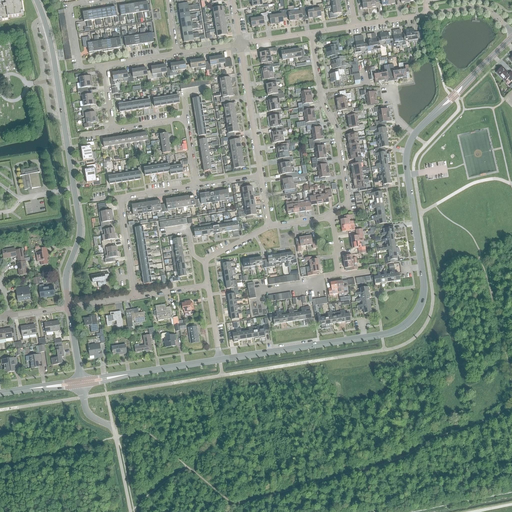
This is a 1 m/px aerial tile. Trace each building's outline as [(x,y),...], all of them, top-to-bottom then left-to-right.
[(0,0),(0,21),(8,20),(8,18),(22,16),(21,13),(23,13),(22,2),(20,2),(19,0),(0,0)] [(262,5),(261,0),(251,2),(252,7),(258,6),(258,9),(266,8),(268,7),(268,5),(268,4),(263,5),(262,5)] [(369,8),(367,0),(357,0),(358,4),(362,4),(363,9),(369,8)] [(367,0),(369,8),(376,7),(375,3),(378,3),(377,0),(367,0)] [(331,2),(332,6),(328,7),(328,9),(332,9),(332,8),(340,7),(339,1),(331,2)] [(144,2),(142,2),(144,12),(146,12),(147,18),(150,17),(149,12),(151,12),(150,4),(148,5),(147,2),(144,3),(144,2)] [(178,10),(194,8),(194,5),(188,6),(187,2),(182,2),(183,4),(178,5),(178,10)] [(318,9),(313,10),(315,18),(321,17),(320,10),(323,10),(322,4),(317,5),(318,9)] [(212,11),(212,14),(223,12),(223,9),(224,9),(223,7),(219,8),(218,5),(211,6),(211,9),(211,12),(212,11)] [(315,18),(313,10),(309,10),(308,7),(303,8),(305,15),(308,15),(308,19),(315,18)] [(341,13),(340,7),(332,8),(332,9),(333,12),(329,13),(329,19),(338,18),(337,14),(341,13)] [(299,12),(294,12),(296,21),(302,20),(302,16),(305,15),(303,8),(298,9),(299,12)] [(294,9),(285,11),(286,18),(289,18),(290,22),(296,21),(294,12),(294,9)] [(276,15),(277,24),(283,23),(283,19),(286,18),(285,11),(279,12),(280,15),(276,15)] [(266,14),(267,21),(270,21),(271,25),(277,24),(276,15),(271,16),(271,13),(266,14)] [(257,18),(258,26),(264,25),(264,21),(267,21),(266,14),(260,14),(261,18),(257,18)] [(252,27),(258,26),(257,18),(253,19),(252,15),(249,15),(247,16),(248,24),(251,23),(252,27)] [(406,47),(405,42),(404,38),(402,38),(400,29),(396,30),(399,47),(403,46),(403,48),(406,47)] [(403,34),(404,38),(405,42),(408,41),(409,43),(412,43),(411,41),(409,29),(405,30),(406,34),(403,34)] [(415,42),(418,41),(417,37),(423,36),(422,31),(414,32),(413,29),(409,29),(411,41),(415,40),(415,42)] [(400,48),(399,47),(396,30),(392,31),(393,36),(394,40),(392,40),(391,40),(392,46),(392,48),(396,47),(397,49),(400,48)] [(378,38),(379,42),(379,46),(380,46),(383,45),(384,47),(386,47),(386,45),(384,33),(380,34),(380,38),(378,38)] [(390,46),(392,46),(391,40),(392,40),(391,36),(388,37),(388,33),(384,33),(386,45),(390,44),(390,46)] [(381,51),(380,46),(379,46),(379,42),(376,43),(375,34),(371,34),(373,51),(374,51),(377,50),(378,52),(381,51)] [(362,54),(361,53),(358,36),(354,37),(356,46),(353,46),(354,54),(358,53),(359,55),(362,54)] [(362,36),(358,36),(361,53),(364,52),(365,54),(368,53),(367,52),(366,44),(364,45),(362,36)] [(94,53),(92,42),(92,41),(89,41),(89,37),(82,38),(83,45),(87,44),(89,53),(89,54),(94,53)] [(326,49),(326,53),(338,52),(338,51),(337,48),(339,48),(339,45),(338,42),(331,43),(332,46),(329,46),(330,49),(326,49)] [(260,59),(271,57),(270,52),(273,51),(275,52),(277,51),(276,48),(265,50),(265,52),(259,53),(260,59)] [(300,49),(294,50),(295,58),(299,58),(299,62),(304,61),(303,57),(304,56),(303,51),(302,50),(300,50),(300,49)] [(294,50),(288,51),(289,59),(293,59),(294,63),(296,62),(295,58),(294,50)] [(290,63),(289,59),(288,51),(281,52),(282,60),(287,59),(287,63),(288,66),(290,65),(289,63),(290,63)] [(338,52),(326,53),(327,57),(331,57),(331,59),(335,59),(339,58),(338,54),(340,54),(340,51),(338,51),(338,52)] [(218,64),(217,65),(218,69),(221,68),(220,64),(225,63),(225,68),(232,67),(231,59),(224,60),(224,56),(216,57),(218,64)] [(211,66),(217,65),(218,64),(216,57),(209,58),(210,62),(207,62),(208,70),(211,70),(211,66)] [(267,63),(267,66),(273,65),(273,62),(271,62),(271,57),(260,59),(261,64),(267,63)] [(345,57),(339,58),(335,59),(335,61),(332,61),(332,65),(343,64),(343,60),(345,60),(345,57)] [(204,59),(197,60),(198,69),(205,68),(206,71),(208,70),(207,62),(205,63),(205,62),(204,59)] [(199,71),(198,69),(197,60),(190,61),(190,65),(188,65),(189,73),(192,73),(191,69),(195,68),(196,71),(199,71)] [(185,62),(178,63),(179,70),(186,69),(186,74),(189,73),(188,65),(185,66),(185,62)] [(404,78),(404,79),(406,79),(406,75),(406,74),(409,74),(407,62),(398,64),(398,68),(400,78),(404,78)] [(178,71),(179,70),(178,63),(170,64),(171,68),(168,68),(170,76),(179,75),(178,71)] [(346,63),(343,64),(332,65),(333,69),(337,69),(337,71),(342,70),(343,71),(345,70),(344,66),(346,66),(346,63)] [(263,75),(273,73),(272,68),(280,66),(279,64),(273,65),(267,66),(265,66),(266,69),(262,69),(263,75)] [(388,65),(390,77),(393,76),(394,81),(396,80),(396,79),(400,78),(398,68),(394,69),(393,64),(388,65)] [(167,77),(170,76),(168,68),(166,69),(165,65),(158,66),(160,78),(162,78),(162,73),(166,72),(167,77)] [(380,71),(381,81),(385,81),(385,82),(388,82),(387,77),(390,77),(388,65),(384,66),(384,70),(380,71)] [(160,78),(158,66),(151,67),(152,71),(149,71),(150,79),(153,79),(152,75),(156,74),(157,78),(160,78)] [(381,81),(380,71),(375,72),(374,67),(370,68),(371,80),(374,79),(375,84),(378,83),(377,82),(381,81)] [(509,74),(502,67),(496,73),(505,81),(507,79),(510,82),(511,79),(511,72),(509,74)] [(150,79),(149,71),(147,72),(146,68),(139,69),(140,79),(143,79),(143,76),(147,75),(148,82),(151,82),(150,79)] [(132,74),(130,74),(131,83),(134,82),(133,78),(137,77),(138,80),(140,79),(139,69),(132,70),(132,74)] [(345,76),(345,70),(343,71),(342,70),(337,71),(333,71),(334,74),(330,75),(331,79),(342,77),(345,76)] [(127,71),(119,72),(121,82),(128,81),(128,83),(131,83),(130,74),(127,75),(127,71)] [(118,83),(121,82),(119,72),(112,73),(113,77),(110,77),(111,85),(114,85),(114,81),(117,80),(118,83)] [(274,78),(273,73),(263,75),(263,80),(269,79),(270,82),(271,81),(276,81),(275,78),(274,78)] [(79,78),(80,84),(92,82),(91,76),(84,77),(83,74),(77,74),(77,75),(75,75),(76,79),(78,78),(79,78)] [(342,77),(331,79),(331,82),(335,82),(335,84),(336,87),(343,86),(343,83),(342,79),(347,79),(347,76),(345,76),(342,77)] [(266,85),(267,90),(277,89),(276,83),(280,83),(280,80),(276,81),(271,81),(272,84),(266,85)] [(93,87),(92,82),(80,84),(81,89),(77,89),(78,93),(80,93),(86,92),(86,88),(93,87)] [(301,94),(301,99),(312,97),(311,91),(307,91),(306,88),(295,90),(296,94),(301,94)] [(277,89),(267,90),(268,96),(273,95),(274,97),(283,96),(283,93),(282,93),(282,90),(277,91),(277,90),(277,89)] [(366,95),(367,100),(376,98),(376,94),(377,94),(377,92),(372,93),(371,90),(360,91),(361,96),(366,95)] [(337,105),(348,104),(347,99),(351,98),(351,94),(346,95),(345,91),(339,92),(340,98),(336,99),(337,105)] [(82,96),(83,101),(93,100),(92,94),(87,95),(86,92),(80,93),(80,96),(82,96)] [(232,95),(232,92),(220,93),(220,94),(213,95),(213,97),(222,96),(223,98),(220,98),(221,102),(223,102),(229,101),(229,97),(233,96),(233,95),(232,95)] [(268,101),(269,106),(279,104),(279,99),(284,98),(283,96),(274,97),(274,100),(268,101)] [(312,97),(301,99),(302,103),(297,104),(298,109),(309,107),(309,104),(313,103),(312,97)] [(363,110),(373,108),(374,108),(373,105),(379,104),(379,102),(377,102),(376,98),(367,100),(367,104),(363,105),(363,110)] [(82,107),(83,111),(89,110),(88,106),(96,105),(95,99),(93,100),(83,101),(84,107),(82,107)] [(223,108),(223,110),(234,109),(234,106),(235,106),(234,104),(230,105),(229,101),(223,102),(224,105),(224,108),(223,108)] [(279,104),(269,106),(270,111),(276,111),(276,113),(281,112),(284,112),(289,111),(288,108),(280,110),(279,104)] [(348,108),(348,104),(337,105),(338,112),(342,111),(343,114),(346,114),(351,113),(353,112),(353,108),(348,108)] [(303,113),(304,117),(314,116),(313,109),(310,110),(309,107),(298,109),(299,113),(303,113)] [(378,112),(379,117),(389,115),(388,111),(389,111),(389,109),(384,110),(383,107),(374,108),(373,108),(374,113),(378,112)] [(89,110),(83,111),(82,111),(82,114),(82,117),(85,117),(86,119),(96,118),(95,113),(89,113),(89,110)] [(347,117),(348,123),(358,121),(358,116),(362,116),(361,111),(358,111),(355,112),(353,112),(351,113),(346,114),(346,117),(347,117)] [(281,115),(281,112),(276,113),(275,113),(275,116),(269,117),(270,122),(280,121),(280,115),(281,115)] [(375,122),(376,127),(382,126),(386,125),(386,122),(391,121),(391,119),(389,119),(389,115),(379,117),(380,122),(375,122)] [(314,116),(304,117),(305,122),(300,122),(301,127),(306,127),(312,126),(312,123),(315,122),(314,116)] [(91,124),(97,123),(96,118),(86,119),(83,120),(84,125),(84,129),(92,128),(91,124)] [(280,121),(270,122),(271,128),(277,127),(277,129),(285,128),(284,125),(281,126),(280,121)] [(358,121),(348,123),(349,129),(353,128),(353,131),(364,130),(363,125),(359,125),(358,121)] [(317,125),(312,126),(306,127),(307,131),(311,131),(312,135),(322,134),(321,127),(317,128),(317,125)] [(383,129),(382,126),(376,127),(373,127),(373,130),(375,129),(375,130),(378,129),(379,133),(374,134),(375,137),(376,136),(387,134),(386,134),(386,132),(387,132),(387,128),(383,129)] [(228,134),(229,137),(234,136),(234,133),(239,132),(239,130),(238,131),(237,127),(226,129),(226,131),(228,131),(228,134)] [(285,128),(277,129),(278,132),(272,133),(273,138),(283,137),(282,131),(284,131),(286,131),(285,128)] [(141,142),(142,141),(146,141),(147,145),(149,144),(148,140),(146,133),(140,134),(141,142)] [(141,142),(140,134),(134,135),(135,142),(136,142),(140,142),(141,146),(143,145),(142,141),(141,142)] [(322,134),(312,135),(313,140),(308,140),(309,145),(320,143),(319,140),(323,140),(322,134)] [(388,138),(387,134),(376,136),(377,140),(372,141),(373,143),(387,141),(387,138),(388,138)] [(135,142),(134,135),(128,136),(129,143),(130,143),(134,143),(134,147),(137,146),(136,142),(135,142)] [(129,143),(128,136),(121,137),(123,144),(127,144),(128,148),(130,147),(130,143),(129,143)] [(234,136),(229,137),(229,141),(230,144),(228,144),(228,146),(240,144),(239,141),(240,141),(240,139),(235,140),(234,136)] [(123,144),(121,137),(115,138),(116,145),(117,145),(121,144),(122,149),(124,148),(123,144)] [(283,137),(273,138),(273,144),(279,143),(280,145),(283,145),(290,144),(290,141),(285,142),(284,142),(283,137)] [(116,145),(115,138),(109,139),(110,146),(111,146),(115,145),(116,150),(118,149),(117,145),(116,145)] [(112,150),(111,146),(110,146),(109,139),(103,140),(104,147),(109,146),(110,150),(112,150)] [(347,148),(359,146),(358,142),(365,141),(365,139),(348,141),(348,145),(347,145),(347,148)] [(388,147),(387,141),(373,143),(373,146),(378,145),(378,148),(374,149),(375,151),(375,152),(385,150),(384,148),(388,147)] [(82,154),(92,153),(91,146),(94,145),(94,142),(86,143),(86,147),(81,147),(82,154)] [(290,144),(283,145),(283,147),(276,149),(277,154),(289,152),(291,152),(291,146),(293,146),(293,143),(290,144)] [(314,149),(315,154),(325,152),(324,146),(320,146),(320,143),(309,145),(310,150),(314,149)] [(379,160),(390,158),(390,154),(386,155),(386,153),(385,153),(385,150),(375,152),(375,151),(374,151),(374,157),(376,157),(377,160),(379,160)] [(355,159),(355,162),(363,161),(362,158),(361,158),(360,154),(365,153),(364,151),(350,154),(350,157),(349,158),(349,160),(355,159)] [(289,157),(289,152),(277,154),(277,159),(285,158),(285,161),(292,160),(294,159),(294,157),(289,157)] [(326,159),(325,152),(315,154),(316,158),(311,159),(312,164),(323,162),(322,159),(326,159)] [(92,153),(82,154),(83,161),(86,161),(86,164),(94,163),(94,159),(93,159),(92,153)] [(376,165),(376,167),(387,165),(387,163),(391,163),(390,158),(379,160),(380,164),(376,165)] [(292,160),(285,161),(286,164),(278,165),(279,170),(291,168),(290,163),(293,162),(292,160)] [(363,161),(355,162),(355,164),(349,165),(350,168),(351,168),(352,171),(366,169),(366,167),(362,168),(361,164),(363,163),(363,161)] [(323,162),(312,164),(313,168),(317,168),(318,172),(328,171),(327,165),(323,165),(323,162)] [(86,176),(95,175),(94,169),(96,168),(96,165),(87,166),(87,169),(84,170),(86,176)] [(37,170),(37,167),(20,170),(22,176),(20,176),(20,177),(22,176),(24,190),(28,189),(28,192),(32,191),(32,189),(41,187),(38,173),(40,173),(40,172),(39,173),(39,170),(37,170)] [(292,173),(291,168),(279,170),(280,175),(287,174),(288,177),(298,175),(299,175),(299,172),(292,173)] [(366,171),(366,169),(352,171),(352,175),(351,175),(351,178),(363,176),(362,172),(366,171)] [(329,177),(328,171),(318,172),(319,177),(314,178),(315,182),(326,181),(325,178),(329,177)] [(378,179),(378,180),(389,178),(388,171),(379,173),(379,177),(375,177),(376,180),(378,179)] [(95,175),(86,176),(87,183),(92,182),(92,186),(100,184),(100,181),(99,181),(99,178),(95,179),(95,175)] [(281,180),(281,186),(293,184),(293,179),(298,178),(298,175),(288,177),(288,179),(281,180)] [(368,183),(368,181),(354,184),(354,187),(353,188),(353,190),(358,189),(359,191),(367,190),(366,187),(365,188),(364,184),(368,183)] [(294,189),(293,184),(281,186),(282,191),(290,190),(290,193),(296,192),(296,189),(294,189)] [(226,191),(223,192),(225,203),(227,203),(226,201),(229,201),(229,202),(233,202),(232,194),(228,194),(227,190),(226,190),(226,191)] [(325,194),(322,195),(321,195),(323,204),(329,203),(328,198),(332,198),(331,190),(325,191),(325,194)] [(204,206),(206,206),(204,194),(201,195),(201,194),(199,194),(200,200),(197,200),(198,208),(202,207),(201,205),(204,205),(204,206)] [(195,208),(198,208),(197,200),(194,201),(193,195),(192,195),(192,196),(189,197),(191,208),(193,208),(192,206),(195,206),(195,208)] [(291,199),(292,202),(292,205),(294,213),(300,212),(298,204),(298,201),(294,202),(293,198),(291,199)] [(297,200),(298,201),(298,204),(300,212),(305,211),(304,203),(304,201),(300,201),(300,200),(299,198),(297,198),(297,200)] [(370,207),(372,207),(383,205),(382,198),(372,200),(373,204),(370,204),(370,207)] [(172,211),(170,200),(167,200),(167,199),(165,200),(166,205),(163,205),(164,212),(167,212),(167,210),(170,210),(170,212),(172,211)] [(304,203),(305,211),(312,211),(311,206),(310,202),(306,203),(305,199),(303,199),(304,201),(304,203)] [(158,202),(155,202),(157,214),(159,213),(159,212),(161,211),(161,212),(164,212),(163,205),(160,206),(160,201),(158,201),(158,202)] [(104,203),(98,204),(99,213),(101,213),(101,218),(112,216),(111,211),(105,212),(105,208),(104,203)] [(256,213),(255,210),(244,212),(238,213),(238,214),(239,218),(241,217),(241,216),(244,215),(244,214),(246,214),(247,220),(253,219),(252,215),(257,215),(256,213)] [(384,211),(377,212),(377,216),(373,216),(373,219),(385,217),(384,211)] [(341,226),(353,224),(353,221),(349,222),(349,219),(353,218),(352,215),(344,216),(344,219),(340,220),(341,226)] [(101,218),(99,218),(100,223),(101,223),(101,227),(108,226),(107,222),(113,221),(114,221),(113,218),(113,216),(112,216),(101,218)] [(240,223),(239,218),(236,218),(237,223),(233,223),(232,220),(230,220),(230,224),(231,224),(232,231),(239,230),(237,223),(240,223)] [(224,221),(224,225),(225,225),(226,232),(232,231),(231,224),(230,224),(230,220),(227,221),(226,221),(224,221)] [(220,233),(226,232),(225,225),(224,225),(220,225),(220,222),(218,222),(218,226),(219,226),(220,233)] [(207,235),(213,234),(212,227),(211,223),(205,224),(205,228),(206,228),(207,235)] [(213,223),(211,223),(212,227),(213,234),(220,233),(219,226),(218,226),(214,226),(213,223)] [(199,225),(199,229),(200,229),(201,236),(207,235),(206,228),(205,228),(205,224),(203,225),(201,225),(199,225)] [(353,224),(341,226),(342,232),(354,231),(353,224)] [(382,236),(386,235),(393,234),(393,232),(394,232),(394,227),(389,228),(388,225),(380,226),(381,230),(382,230),(383,233),(381,234),(382,236)] [(101,227),(99,227),(100,231),(101,231),(102,236),(103,236),(104,236),(115,234),(114,229),(108,229),(108,226),(101,227)] [(200,229),(199,229),(195,229),(195,226),(192,226),(193,230),(195,237),(201,236),(200,229)] [(363,235),(363,232),(356,233),(356,236),(351,237),(351,243),(360,242),(364,241),(363,235)] [(103,241),(101,241),(102,245),(104,245),(110,244),(110,240),(116,239),(116,235),(116,234),(115,234),(104,236),(103,236),(103,241)] [(383,242),(384,242),(387,242),(394,240),(394,238),(395,238),(395,234),(393,234),(386,235),(386,239),(382,240),(383,242)] [(176,236),(169,237),(170,241),(173,241),(174,245),(170,245),(171,247),(174,247),(174,246),(181,245),(180,239),(176,239),(176,236)] [(311,236),(305,237),(306,246),(312,245),(313,249),(317,248),(316,241),(312,242),(311,236)] [(306,246),(305,237),(299,238),(300,244),(297,244),(298,252),(301,252),(301,247),(306,246)] [(358,248),(359,251),(365,250),(365,247),(361,248),(360,242),(351,243),(352,249),(358,248)] [(104,245),(102,245),(103,249),(104,249),(105,254),(118,252),(117,247),(111,247),(110,244),(104,245)] [(174,247),(171,247),(171,251),(172,254),(175,253),(175,252),(182,251),(181,245),(174,246),(174,247)] [(48,255),(47,248),(41,249),(35,250),(36,253),(37,262),(43,261),(44,265),(48,265),(47,255),(48,255)] [(17,255),(18,259),(24,258),(22,250),(15,251),(15,249),(2,251),(4,259),(16,257),(16,256),(17,255)] [(176,257),(172,258),(172,260),(176,259),(183,257),(182,251),(175,252),(175,253),(176,257)] [(105,259),(104,259),(105,263),(113,262),(112,258),(118,257),(120,257),(119,252),(118,252),(105,254),(105,259)] [(292,252),(286,253),(287,261),(288,261),(292,260),(293,264),(297,263),(296,256),(293,257),(292,252)] [(400,256),(399,252),(389,254),(389,258),(385,258),(386,264),(399,262),(398,257),(400,256)] [(286,253),(280,254),(281,262),(282,262),(286,261),(286,265),(285,265),(286,268),(288,267),(288,264),(289,264),(288,261),(287,261),(286,253)] [(282,265),(282,262),(281,262),(280,254),(274,255),(275,263),(276,263),(279,262),(280,266),(282,265)] [(276,266),(276,263),(275,263),(274,255),(267,256),(268,260),(265,261),(266,268),(270,267),(274,267),(276,266)] [(176,259),(172,260),(173,264),(173,266),(177,265),(184,264),(183,257),(176,259)] [(256,266),(257,266),(261,265),(261,269),(265,268),(266,276),(268,275),(266,268),(265,261),(262,261),(261,257),(255,258),(256,266)] [(309,261),(310,267),(319,265),(318,259),(312,260),(311,257),(305,258),(305,261),(309,261)] [(24,262),(24,258),(18,259),(18,263),(17,263),(19,276),(27,275),(25,262),(24,262)] [(256,266),(255,258),(249,259),(250,267),(251,267),(255,266),(255,270),(257,269),(257,266),(256,266)] [(249,271),(251,270),(251,267),(250,267),(249,259),(242,260),(243,263),(241,263),(242,271),(249,269),(249,271)] [(231,269),(231,268),(230,264),(234,264),(233,262),(230,262),(230,261),(230,260),(223,261),(223,264),(224,270),(231,269)] [(357,270),(356,261),(344,263),(345,269),(350,268),(351,271),(357,270)] [(177,265),(173,266),(174,270),(174,272),(178,272),(178,271),(185,270),(184,264),(177,265)] [(393,264),(391,265),(394,282),(400,281),(399,273),(395,274),(393,264)] [(320,272),(319,265),(310,267),(311,273),(307,273),(308,276),(317,275),(316,272),(320,272)] [(224,270),(225,276),(232,275),(231,271),(235,270),(234,268),(231,268),(231,269),(224,270)] [(175,276),(172,277),(173,282),(180,281),(180,277),(186,276),(185,270),(178,271),(178,272),(174,272),(175,276)] [(377,275),(371,276),(372,281),(373,281),(374,281),(375,286),(379,285),(379,284),(381,284),(380,276),(379,272),(377,272),(377,275)] [(109,279),(108,273),(100,274),(100,275),(92,276),(93,283),(98,282),(99,287),(106,286),(105,282),(106,282),(105,279),(109,279)] [(225,276),(226,283),(233,282),(233,281),(232,277),(238,276),(238,274),(236,275),(235,274),(232,275),(225,276)] [(238,290),(240,290),(240,287),(238,287),(237,282),(236,280),(233,281),(233,282),(226,283),(226,289),(231,289),(231,291),(238,290)] [(336,282),(338,291),(338,293),(344,292),(344,294),(347,293),(346,286),(343,287),(342,281),(336,282)] [(332,294),(338,293),(336,282),(330,283),(331,289),(328,289),(329,296),(332,295),(332,294)] [(44,288),(44,285),(39,286),(39,288),(40,298),(54,296),(53,286),(44,288)] [(18,301),(31,299),(29,287),(20,288),(21,292),(17,292),(18,301)] [(368,294),(368,293),(368,291),(369,291),(368,287),(360,289),(360,293),(356,293),(357,296),(361,295),(368,294)] [(228,295),(229,301),(236,300),(236,299),(235,296),(239,295),(238,290),(231,291),(231,294),(228,295)] [(362,301),(369,300),(369,298),(370,298),(369,293),(368,293),(368,294),(361,295),(361,299),(357,300),(358,302),(362,301)] [(229,301),(229,308),(237,306),(236,302),(240,301),(239,299),(236,299),(236,300),(229,301)] [(359,308),(370,306),(369,300),(362,301),(362,305),(358,306),(359,308)] [(191,304),(191,301),(184,302),(184,303),(181,303),(183,310),(184,310),(184,313),(191,312),(191,311),(194,310),(193,306),(193,303),(191,304)] [(166,307),(165,304),(155,306),(156,311),(153,311),(154,316),(156,316),(156,317),(157,317),(158,321),(172,319),(171,307),(166,307)] [(240,305),(237,306),(229,308),(230,314),(238,313),(238,312),(237,309),(239,308),(241,307),(240,305)] [(305,308),(303,308),(305,320),(311,319),(310,312),(306,312),(305,308)] [(138,313),(137,309),(131,310),(131,312),(130,312),(131,319),(126,319),(128,328),(133,327),(132,322),(135,321),(135,324),(145,322),(144,312),(138,313)] [(292,322),(299,321),(298,314),(297,310),(293,311),(293,310),(291,310),(292,322)] [(331,324),(337,323),(336,313),(332,313),(332,312),(331,310),(329,310),(331,324)] [(342,311),(344,322),(346,322),(346,323),(350,323),(349,314),(345,314),(345,310),(342,311)] [(238,313),(230,314),(231,320),(239,319),(238,314),(241,314),(241,311),(238,312),(238,313)] [(123,328),(120,312),(114,313),(114,315),(105,316),(107,326),(112,325),(111,322),(116,321),(117,329),(123,328)] [(280,324),(278,312),(276,313),(276,315),(269,316),(270,322),(273,321),(274,325),(280,324)] [(326,329),(324,318),(320,318),(320,314),(317,314),(319,326),(321,326),(322,329),(326,329)] [(98,332),(96,315),(91,316),(92,317),(83,318),(84,326),(90,325),(91,333),(98,332)] [(58,321),(51,322),(53,332),(60,331),(58,321)] [(53,332),(51,322),(44,323),(46,333),(53,332)] [(35,325),(28,326),(29,335),(36,334),(35,325)] [(259,337),(261,337),(261,338),(265,338),(265,335),(269,334),(268,325),(263,326),(264,328),(260,328),(259,325),(257,326),(258,330),(259,337)] [(22,337),(29,335),(28,326),(21,327),(22,337)] [(253,326),(251,327),(252,338),(253,338),(255,338),(255,339),(259,339),(259,337),(258,330),(257,330),(254,331),(253,326)] [(199,343),(197,327),(188,328),(191,344),(199,343)] [(241,328),(238,329),(240,340),(246,339),(245,332),(241,333),(241,328)] [(11,329),(4,330),(5,339),(12,338),(11,329)] [(239,340),(240,340),(238,329),(237,329),(236,329),(236,333),(235,334),(233,334),(232,332),(229,333),(230,341),(233,340),(233,341),(234,343),(238,342),(238,341),(239,340)] [(169,334),(167,333),(162,334),(161,336),(161,339),(163,338),(164,344),(165,343),(166,348),(175,346),(174,341),(176,341),(175,335),(169,336),(169,334)] [(152,350),(150,335),(143,336),(145,345),(139,346),(138,345),(134,345),(135,353),(152,350)] [(100,351),(99,344),(92,345),(92,346),(88,346),(90,359),(94,358),(94,359),(102,358),(101,351),(100,351)] [(46,352),(44,345),(35,346),(37,355),(40,354),(40,353),(46,352)] [(127,354),(125,345),(112,347),(113,354),(118,353),(119,355),(127,354)] [(64,357),(62,346),(56,347),(53,348),(54,351),(56,350),(57,358),(51,358),(52,365),(63,364),(62,357),(64,357)] [(41,361),(40,355),(29,356),(31,369),(40,367),(39,361),(41,361)] [(18,371),(16,358),(1,360),(2,365),(4,364),(5,369),(4,369),(5,373),(18,371)]
